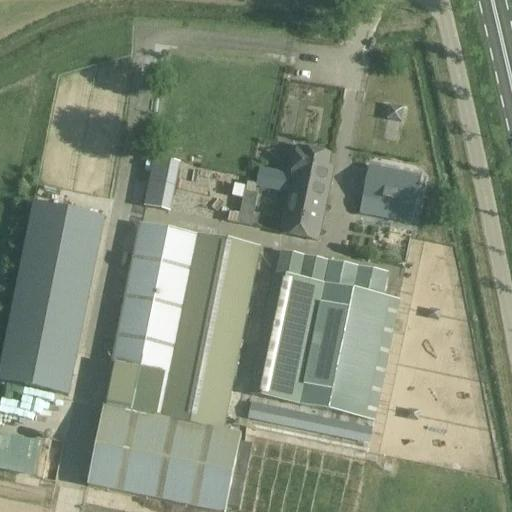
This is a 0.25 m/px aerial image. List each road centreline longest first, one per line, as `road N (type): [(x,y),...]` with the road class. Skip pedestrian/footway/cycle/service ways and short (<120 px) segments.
road 1 (unknown): [(362,70),(183,45),(162,49),(150,64),(59,511)]
road 2 (unclassified): [(511,322),(440,0)]
road 3 (unknown): [(362,70),(332,246)]
